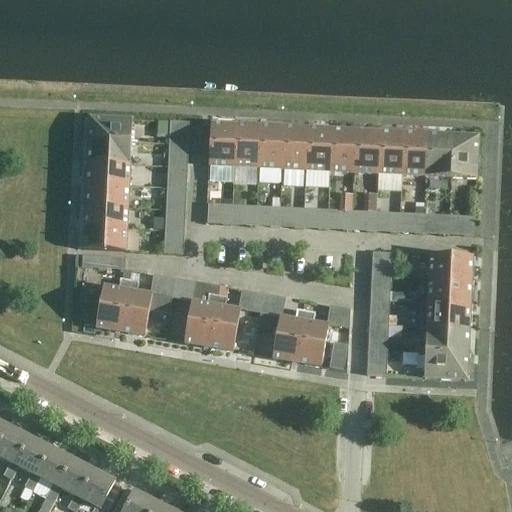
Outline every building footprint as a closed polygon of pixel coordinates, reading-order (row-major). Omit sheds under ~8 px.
[(88,143),(131,145),(132,122),(89,120),(88,143)] [(172,124),(172,135),(189,136),(189,125),(172,124)] [(233,170),(236,127),(211,126),(209,169),(233,170)] [(257,171),(260,128),(236,127),(233,170),(257,171)] [(260,128),(257,171),(281,172),(283,129),(260,128)] [(283,129),(281,172),(305,173),(307,131),(283,129)] [(329,175),(331,132),(307,131),(305,173),(329,175)] [(331,132),(329,175),(353,176),(355,133),(331,132)] [(377,177),(379,134),(355,133),(353,176),(377,177)] [(401,178),(403,135),(379,134),(377,177),(401,178)] [(403,135),(401,178),(425,179),(427,136),(403,135)] [(425,179),(450,180),(452,138),(427,136),(425,179)] [(452,138),(450,180),(476,182),(478,139),(452,138)] [(131,145),(88,143),(87,165),(130,167),(131,145)] [(171,147),(171,157),(188,158),(188,148),(171,147)] [(86,187),(129,189),(130,167),(87,165),(86,187)] [(170,169),(170,179),(187,179),(187,170),(170,169)] [(128,210),(129,189),(86,187),(85,208),(128,210)] [(169,190),(169,200),(186,201),(186,191),(169,190)] [(127,232),(128,210),(85,208),(84,230),(127,232)] [(222,210),(222,227),(231,227),(232,210),(222,210)] [(246,211),(246,228),(255,228),(256,211),(246,211)] [(168,212),(168,222),(185,223),(185,213),(168,212)] [(270,212),(270,229),(279,229),(280,212),(270,212)] [(294,213),(294,230),(303,231),(304,214),(294,213)] [(318,214),(318,231),(327,232),(328,215),(318,214)] [(342,216),(342,232),(351,233),(352,216),(342,216)] [(366,217),(366,234),(375,234),(376,217),(366,217)] [(390,218),(390,235),(399,235),(400,218),(390,218)] [(414,219),(414,236),(423,236),(424,219),(414,219)] [(439,220),(439,237),(448,238),(449,221),(439,220)] [(464,221),(463,238),(474,239),(474,222),(464,221)] [(127,232),(84,230),(83,252),(126,254),(127,232)] [(167,243),(184,244),(184,234),(167,234),(167,243)] [(429,282),(471,284),(473,259),(430,257),(429,282)] [(101,260),(82,259),(82,270),(101,271),(101,260)] [(372,270),(371,280),(388,280),(389,271),(372,270)] [(167,280),(164,299),(180,302),(183,283),(167,280)] [(120,335),(129,283),(120,282),(119,291),(103,288),(96,330),(120,335)] [(427,306),(470,308),(471,284),(429,282),(427,306)] [(129,283),(120,335),(145,339),(152,297),(137,294),(139,285),(129,283)] [(371,294),(370,304),(387,304),(388,295),(371,294)] [(255,295),(252,314),(268,317),(271,298),(255,295)] [(208,350),(218,299),(209,297),(207,307),(191,304),(184,346),(208,350)] [(218,299),(208,350),(233,355),(240,312),(225,310),(227,300),(218,299)] [(426,330),(469,332),(470,308),(427,306),(426,330)] [(342,311),(339,330),(349,332),(350,312),(342,311)] [(297,366),(306,314),(297,312),(295,322),(280,319),(272,361),(297,366)] [(306,314),(297,366),(321,370),(329,328),(314,325),(315,316),(306,314)] [(370,318),(369,328),(386,328),(387,319),(370,318)] [(425,355),(468,357),(469,332),(426,330),(425,355)] [(368,343),(368,353),(385,354),(385,344),(368,343)] [(468,357),(425,355),(424,381),(467,383),(468,357)] [(367,368),(367,378),(384,379),(384,369),(367,368)] [(29,438),(7,427),(0,440),(0,460),(9,465),(3,478),(12,482),(19,470),(14,467),(29,438)] [(35,478),(50,449),(29,438),(14,467),(19,470),(31,476),(24,489),(33,493),(40,480),(35,478)] [(72,460),(50,449),(35,478),(40,480),(53,487),(46,500),(55,504),(61,492),(57,489),(72,460)] [(93,471),(72,460),(57,489),(61,492),(74,498),(78,500),(93,471)] [(115,482),(93,471),(78,500),(74,498),(67,511),(69,511),(77,511),(82,502),(95,509),(93,511),(103,511),(101,510),(115,482)] [(151,511),(156,504),(134,492),(124,511),(151,511)]
